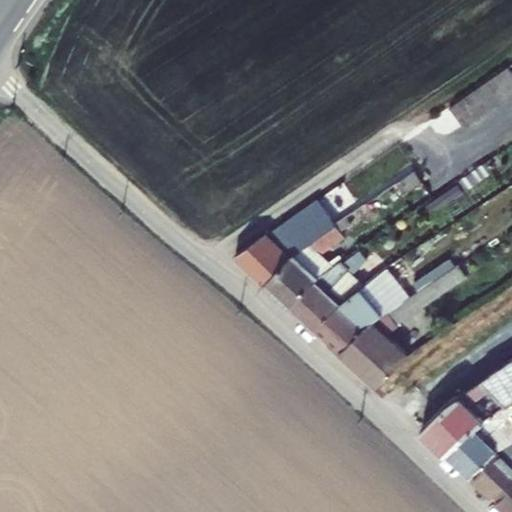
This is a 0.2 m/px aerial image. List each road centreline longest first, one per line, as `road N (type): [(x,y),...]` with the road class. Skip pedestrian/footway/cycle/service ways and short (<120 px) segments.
road 1 (unclassified): [(482,511),(257,300),(0,76)]
road 2 (track): [(381,413),(511,325)]
